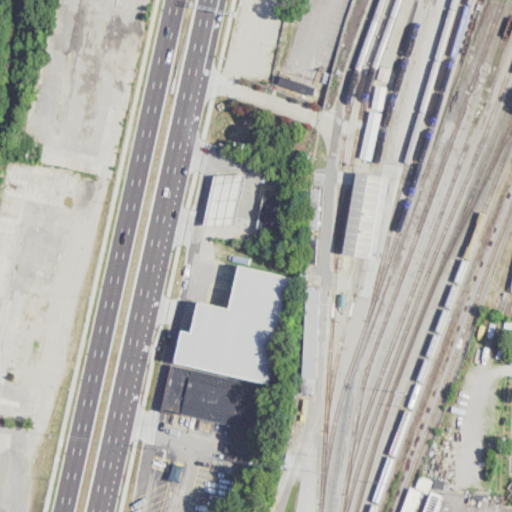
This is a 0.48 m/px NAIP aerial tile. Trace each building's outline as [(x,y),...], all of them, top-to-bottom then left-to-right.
[(392,69),(389,82),(379,80),(382,67),(392,69)] [(284,75),(281,84),(317,97),(320,88),(284,75)] [(388,87),(384,110),(373,108),(378,85),(388,87)] [(384,114),(373,161),(361,158),(372,111),(384,114)] [(345,253),(377,258),(380,237),(374,236),(376,225),(382,226),(385,207),(379,206),(383,183),(389,184),(390,176),(357,172),(345,253)] [(237,223),(205,226),(216,175),(248,173),(237,223)] [(321,229),(322,188),(312,188),(311,229),(321,229)] [(291,199),(283,237),(255,232),(256,227),(258,227),(264,199),(262,199),(263,194),(291,199)] [(318,242),(308,242),(308,263),(318,263),(318,242)] [(293,278),(271,383),(177,362),(183,329),(194,332),(200,301),(231,307),(241,266),(293,278)] [(322,290),(318,359),(305,359),(309,289),(322,290)] [(276,387),(260,459),(226,451),(232,425),(184,414),(183,416),(163,412),(173,365),(276,387)] [(434,480),(429,492),(417,487),(422,475),(434,480)] [(403,511),(412,487),(423,492),(415,511),(403,511)] [(424,511),(432,490),(444,496),(437,511),(424,511)]
